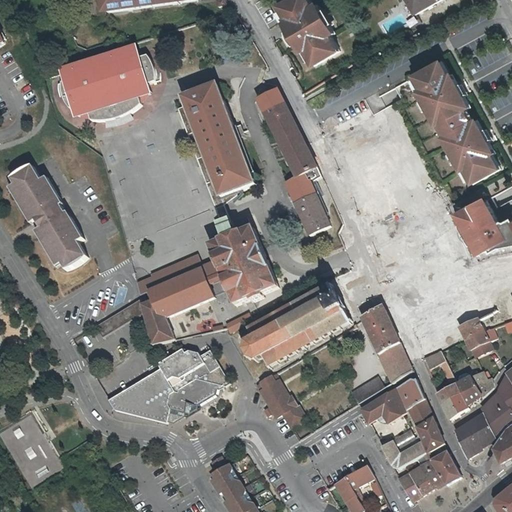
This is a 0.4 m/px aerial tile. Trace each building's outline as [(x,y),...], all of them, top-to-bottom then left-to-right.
[(199,0),(106,0),(109,13),(199,1),(199,0)] [(294,32),(299,42),(305,52),(308,50),(316,66),(342,51),(333,36),(337,34),(321,4),(317,7),(312,0),(292,0),(283,5),(291,21),(288,22),(294,32)] [(409,0),(417,14),(443,0),(409,0)] [(0,23),(0,48),(11,42),(0,23)] [(296,44),(299,42),(294,32),(291,34),(296,44)] [(390,45),(398,41),(395,34),(387,37),(390,45)] [(65,73),(68,82),(63,84),(63,86),(63,90),(64,95),(65,99),(67,103),(69,107),(71,110),(76,108),(79,117),(90,114),(93,122),(99,123),(105,123),(112,122),(118,121),(124,119),(129,116),(135,113),(140,109),(144,106),(141,98),(152,95),(149,86),(158,83),(158,80),(158,76),(157,72),(156,68),(154,63),(151,59),(149,57),(141,59),(139,55),(138,50),(135,51),(65,73)] [(444,61),(418,76),(425,90),(422,92),(427,100),(432,109),(437,118),(440,116),(443,121),(442,124),(449,137),(452,138),(454,143),(451,145),(456,153),(461,163),(465,171),(469,169),(477,183),(503,169),(496,154),(493,150),(496,148),(492,141),(486,131),(480,120),(476,122),(469,109),(473,107),(467,95),(462,85),(458,78),(455,80),(452,75),(444,61)] [(465,84),(462,85),(467,95),(470,94),(465,84)] [(219,88),(185,101),(188,108),(223,200),(258,186),(252,173),(219,88)] [(306,189),(320,182),(316,173),(320,171),(318,166),(317,166),(281,93),(260,103),(299,181),(302,180),(306,189)] [(432,109),(427,100),(424,101),(429,111),(432,109)] [(224,227),(232,224),(223,200),(188,108),(181,111),(217,208),(224,227)] [(489,129),(486,131),(492,141),(495,139),(489,129)] [(461,163),(456,153),(453,155),(458,164),(461,163)] [(40,237),(53,259),(58,256),(63,265),(67,271),(90,259),(81,244),(87,240),(74,218),(69,222),(65,216),(69,214),(64,206),(61,208),(58,203),(64,200),(51,178),(46,181),(37,166),(14,179),(18,186),(23,194),(18,197),(30,220),(36,217),(39,222),(41,221),(44,227),(43,228),(46,234),(40,237)] [(324,180),(320,171),(316,173),(320,182),(324,180)] [(23,194),(18,186),(13,189),(18,197),(23,194)] [(295,200),(307,227),(310,226),(314,234),(321,230),(322,233),(333,228),(319,197),(309,202),(305,195),(295,200)] [(463,213),(485,253),(489,251),(511,246),(511,221),(508,223),(505,222),(502,224),(488,200),(463,213)] [(69,222),(74,218),(71,213),(69,214),(65,216),(69,222)] [(479,256),(485,253),(463,213),(458,216),(479,256)] [(36,217),(30,220),(33,225),(39,222),(36,217)] [(227,242),(213,248),(225,275),(227,281),(232,293),(238,308),(254,300),(255,304),(266,299),(265,295),(281,289),(256,231),(254,232),(249,219),(233,226),(236,235),(226,239),(227,242)] [(321,230),(314,234),(310,226),(307,227),(312,237),(322,233),(321,230)] [(46,234),(43,228),(37,231),(40,237),(46,234)] [(58,256),(53,259),(58,268),(63,265),(58,256)] [(156,303),(145,308),(146,312),(155,348),(177,342),(168,320),(217,300),(212,287),(209,282),(205,272),(152,294),(156,303)] [(212,287),(227,281),(225,275),(209,282),(212,287)] [(258,363),(266,359),(271,369),(352,324),(347,314),(348,313),(338,295),(337,296),(332,286),(259,327),(251,332),(256,341),(248,345),(247,353),(251,361),(258,363)] [(143,319),(146,312),(145,308),(143,302),(113,319),(117,332),(135,321),(136,323),(143,319)] [(364,320),(387,372),(406,360),(407,355),(385,308),(364,320)] [(252,315),(234,323),(238,330),(255,322),(252,315)] [(117,332),(113,319),(96,328),(103,340),(117,332)] [(468,342),(487,334),(482,323),(481,321),(462,330),(468,342)] [(238,330),(234,323),(228,326),(229,329),(232,333),(238,330)] [(495,331),(487,334),(468,342),(473,352),(479,350),(482,356),(489,353),(487,346),(490,344),(499,340),(495,331)] [(197,407),(201,408),(218,398),(219,390),(221,391),(224,390),(224,388),(231,384),(212,352),(202,357),(200,354),(190,352),(187,354),(184,350),(172,357),(197,407)] [(479,350),(473,352),(476,359),(482,356),(479,350)] [(433,371),(443,366),(449,363),(444,355),(443,352),(428,359),(433,371)] [(415,373),(407,355),(406,360),(387,372),(394,386),(415,373)] [(162,370),(152,376),(156,382),(113,408),(114,410),(166,424),(168,418),(178,421),(180,416),(184,418),(185,414),(188,415),(196,411),(197,407),(172,357),(159,366),(162,370)] [(441,396),(446,408),(466,398),(460,386),(451,367),(449,363),(443,366),(454,389),(441,396)] [(489,373),(485,375),(488,382),(495,388),(493,381),(489,373)] [(500,393),(508,406),(511,403),(511,373),(508,377),(500,393)] [(461,379),(464,384),(472,381),(470,375),(467,374),(462,376),(461,379)] [(488,382),(485,375),(472,381),(464,384),(463,385),(473,405),(484,399),(495,388),(488,382)] [(156,382),(152,376),(109,402),(113,408),(156,382)] [(296,408),(290,398),(277,377),(260,387),(276,416),(282,411),(293,429),(308,420),(300,406),(296,408)] [(361,406),(388,389),(382,379),(355,396),(361,406)] [(415,382),(400,391),(410,415),(417,431),(436,422),(419,382),(415,382)] [(463,385),(460,386),(466,398),(471,409),(473,405),(463,385)] [(400,391),(363,413),(370,426),(380,421),(382,424),(386,426),(390,425),(390,426),(410,415),(400,391)] [(511,424),(511,410),(508,406),(500,393),(498,396),(484,410),(486,415),(487,415),(490,420),(496,433),(498,437),(509,427),(511,424)] [(294,396),(290,398),(296,408),(300,406),(294,396)] [(471,409),(466,398),(446,408),(453,422),(471,409)] [(498,440),(501,446),(511,434),(511,432),(511,403),(508,406),(511,410),(511,424),(509,427),(498,437),(499,440),(498,440)] [(478,452),(498,440),(499,440),(498,437),(496,433),(490,420),(487,415),(486,415),(458,432),(470,460),(479,454),(478,452)] [(447,446),(436,422),(417,431),(421,439),(424,446),(429,456),(447,446)] [(503,466),(511,460),(511,432),(511,434),(501,446),(497,452),(503,466)] [(399,451),(395,444),(384,450),(392,465),(400,471),(419,461),(429,456),(424,446),(421,439),(399,451)] [(424,469),(429,477),(439,472),(446,484),(448,487),(464,479),(460,472),(450,454),(424,469)] [(218,469),(226,464),(223,459),(215,464),(218,469)] [(228,467),(219,472),(221,475),(230,470),(228,467)] [(365,511),(354,490),(375,480),(376,479),(369,467),(337,486),(349,506),(352,511),(365,511)] [(219,483),(215,485),(219,493),(220,492),(240,480),(233,468),(230,470),(221,475),(216,478),(219,483)] [(434,491),(446,484),(439,472),(429,477),(424,469),(412,475),(425,497),(434,491)] [(414,504),(425,497),(412,475),(401,481),(414,504)] [(240,480),(220,492),(219,493),(223,499),(227,497),(229,501),(247,491),(240,480)] [(376,484),(370,486),(376,500),(382,497),(376,484)] [(511,511),(511,489),(499,499),(498,507),(501,511),(511,511)] [(247,491),(229,501),(231,504),(228,507),(230,511),(234,511),(253,501),(247,491)] [(259,511),(253,501),(234,511),(259,511)]
